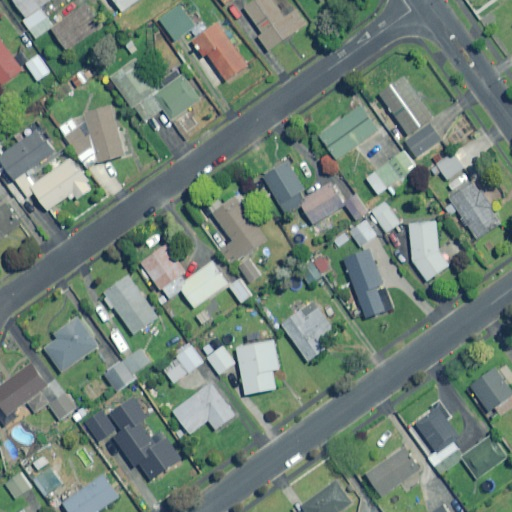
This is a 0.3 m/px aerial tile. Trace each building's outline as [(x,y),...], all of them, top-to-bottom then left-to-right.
[(51,0),(11,0),(26,19),(23,21),(37,39),(54,27),(40,8),(51,0)] [(139,0),(114,0),(123,12),(139,0)] [(286,18),(273,0),(257,0),(245,8),(263,33),(257,37),(268,53),(308,25),(297,10),(286,18)] [(103,27),(87,4),(52,29),(68,51),(103,27)] [(195,27),(179,5),(159,19),(175,41),(195,27)] [(248,67),(218,22),(191,40),(203,58),(208,54),(226,82),(248,67)] [(23,71),(0,40),(0,87),(0,88),(23,71)] [(50,73),(39,56),(27,64),(38,81),(50,73)] [(164,109),(154,95),(159,92),(154,85),(135,59),(111,77),(145,123),(164,109)] [(159,92),(154,95),(164,109),(173,122),(202,101),(177,68),(161,80),(166,86),(159,92)] [(433,118),(406,78),(381,95),(408,136),(433,118)] [(0,120),(10,114),(0,98),(0,120)] [(111,106),(86,114),(101,163),(126,156),(111,106)] [(379,131),(362,106),(320,136),(338,161),(379,131)] [(83,162),(97,152),(80,128),(88,122),(81,113),(59,129),(83,162)] [(443,141),(431,125),(406,142),(417,159),(443,141)] [(28,175),(33,172),(31,170),(57,153),(40,129),(0,156),(0,160),(16,184),(28,175)] [(438,165),(432,170),(437,177),(443,172),(448,180),(464,169),(453,154),(446,159),(442,153),(433,159),(438,165)] [(28,175),(16,184),(27,199),(35,193),(48,211),(73,194),(78,200),(93,189),(72,159),(35,185),(30,177),(28,175)] [(265,177),(288,216),(303,207),(309,204),(305,198),(302,193),(307,190),(290,162),(264,177),(265,177)] [(395,196),(411,184),(406,177),(402,180),(390,163),(367,179),(380,196),(389,188),(395,196)] [(480,195),(473,184),(467,187),(463,180),(450,188),(455,195),(452,197),(479,239),(500,226),(489,209),(493,207),(484,193),(480,195)] [(343,203),(346,202),(333,181),(305,198),(309,204),(303,207),(314,226),(346,208),(343,203)] [(237,265),(248,256),(269,241),(237,197),(214,214),(235,242),(221,252),(232,268),(237,265)] [(400,224),(386,203),(372,212),(386,233),(400,224)] [(0,242),(22,227),(7,205),(0,209),(0,242)] [(377,236),(365,221),(350,232),(362,248),(377,236)] [(440,253),(436,221),(410,224),(415,262),(428,282),(450,269),(440,253)] [(351,240),(346,233),(334,242),(339,249),(351,240)] [(180,287),(186,283),(182,277),(188,272),(168,244),(141,264),(161,290),(163,289),(171,299),(183,290),(180,287)] [(384,285),(371,250),(344,260),(367,319),(387,311),(378,288),(384,285)] [(248,256),(237,265),(251,284),(262,276),(248,256)] [(314,262),(300,271),(311,286),(325,277),(314,262)] [(180,287),(183,290),(196,308),(229,284),(213,263),(186,283),(180,287)] [(160,318),(130,277),(106,293),(136,335),(160,318)] [(253,296),(241,280),(231,287),(242,303),(253,296)] [(336,331),(321,309),(307,318),(302,311),(283,324),(310,362),(328,349),(322,340),(336,331)] [(100,348),(79,318),(55,335),(58,339),(45,348),(63,374),(100,348)] [(280,370),(275,341),(238,348),(246,395),(277,390),(273,371),(280,370)] [(124,361),(133,375),(158,358),(149,344),(124,361)] [(204,363),(192,346),(163,368),(175,384),(204,363)] [(236,365),(224,348),(208,358),(220,375),(236,365)] [(133,375),(124,361),(105,375),(117,393),(137,380),(133,375)] [(50,385),(32,363),(0,388),(0,400),(5,407),(0,410),(0,417),(7,426),(15,420),(11,415),(28,402),(37,413),(50,403),(41,392),(50,385)] [(511,408),(511,391),(497,369),(470,386),(488,414),(496,408),(501,416),(511,408)] [(236,417),(212,384),(174,412),(191,435),(210,421),(217,430),(236,417)] [(77,408),(66,393),(50,406),(65,425),(69,422),(65,417),(77,408)] [(148,420),(132,398),(111,413),(125,431),(116,437),(137,466),(141,463),(153,481),(181,460),(162,433),(152,440),(141,425),(148,420)] [(117,431),(101,410),(86,421),(101,442),(117,431)] [(455,452),(458,450),(453,443),(460,438),(439,410),(418,425),(444,460),(434,468),(440,476),(462,460),(455,452)] [(507,458),(493,437),(464,457),(479,478),(507,458)] [(421,472),(406,449),(368,475),(383,498),(421,472)] [(63,484),(51,468),(36,480),(48,495),(63,484)] [(32,489),(19,471),(4,482),(16,500),(32,489)] [(101,511),(122,498),(104,473),(66,501),(62,495),(48,505),(53,511),(101,511)] [(341,511),(352,504),(335,482),(303,506),(307,511),(341,511)]
